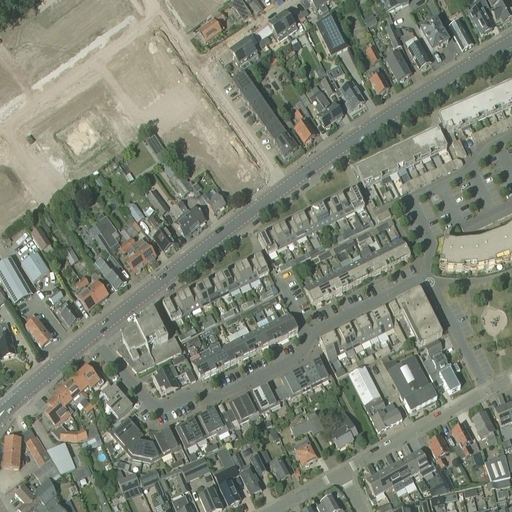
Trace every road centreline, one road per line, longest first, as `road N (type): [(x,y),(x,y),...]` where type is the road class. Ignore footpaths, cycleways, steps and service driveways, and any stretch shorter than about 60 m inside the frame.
road 1 (residential): [(306,335),(301,353),(210,399),(193,394),(153,413),(90,337)]
road 2 (tertiary): [(282,189),(423,90),(511,40)]
road 3 (tertiary): [(90,337),(282,189)]
road 4 (residential): [(426,278),(429,246),(408,202),(470,173),(482,151),(511,134)]
road 5 (residential): [(0,130),(160,14)]
road 6 (residential): [(339,472),(485,392)]
road 7 (residential): [(282,189),(196,67)]
road 8 (residential): [(426,278),(306,335)]
road 9 (residential): [(485,392),(426,278)]
